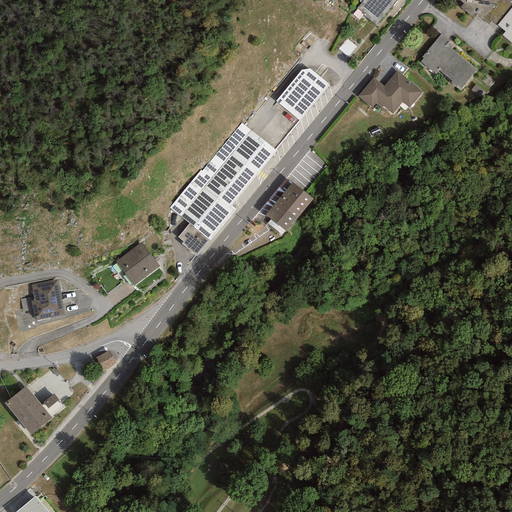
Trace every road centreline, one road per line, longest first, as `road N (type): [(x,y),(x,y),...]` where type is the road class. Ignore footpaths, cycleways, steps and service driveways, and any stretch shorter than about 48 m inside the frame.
road 1 (tertiary): [(422,0),(138,350)]
road 2 (tertiary): [(138,350),(0,499)]
road 3 (residential): [(138,350),(114,340),(0,367)]
road 4 (track): [(312,511),(355,391)]
